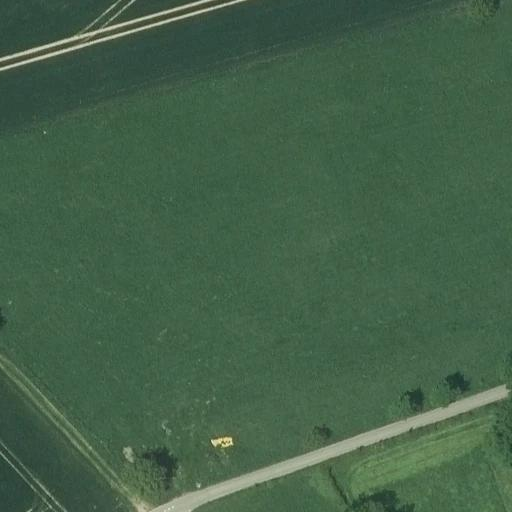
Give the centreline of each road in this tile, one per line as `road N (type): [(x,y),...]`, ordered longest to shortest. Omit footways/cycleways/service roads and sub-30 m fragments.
road 1 (track): [(172,511),(511,391)]
road 2 (track): [(144,511),(0,356)]
